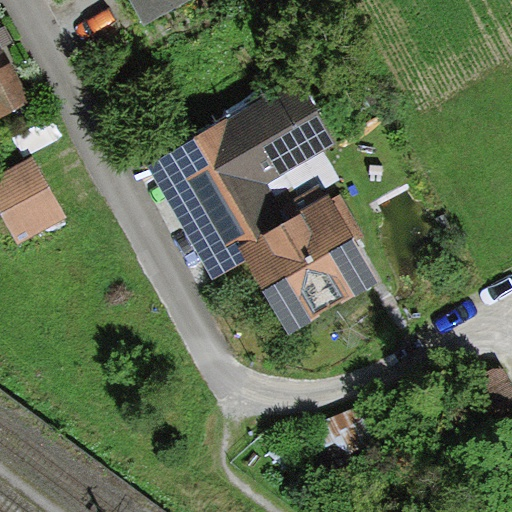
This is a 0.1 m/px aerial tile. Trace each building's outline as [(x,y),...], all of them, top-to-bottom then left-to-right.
[(127,0),(146,33),(203,0),(127,0)] [(0,122),(31,107),(12,68),(0,74),(0,122)] [(150,165),(214,277),(240,262),(285,343),(380,290),(335,209),(281,238),(257,194),(330,153),(293,85),(150,165)] [(33,164),(0,181),(0,217),(16,247),(64,220),(33,164)] [(511,435),(511,397),(498,371),(459,391),(489,447),(511,435)] [(511,504),(511,507),(502,511),(511,511),(511,500),(510,501),(511,504)]
